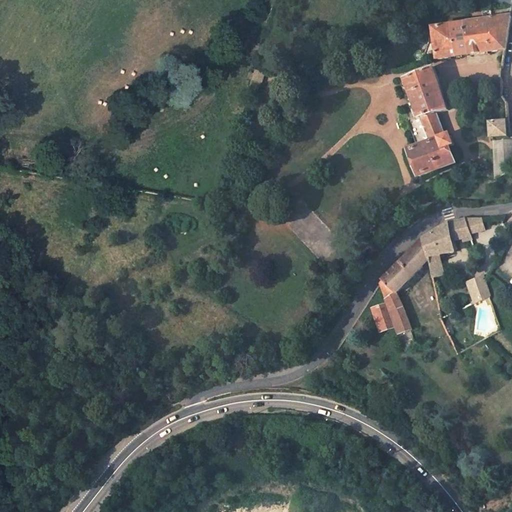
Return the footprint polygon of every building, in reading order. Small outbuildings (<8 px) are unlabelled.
[(458,12),(459,21),(475,19),(474,13),(458,12)] [(475,23),(435,28),(440,61),(507,50),(511,15),(474,13),(475,19),(475,23)] [(436,68),(401,83),(414,118),(409,120),(419,148),(411,151),(422,176),(457,163),(451,147),(455,145),(451,136),(447,138),(438,114),(449,111),(436,68)] [(257,96),(261,82),(254,80),(250,94),(257,96)] [(511,139),(511,138),(510,123),(494,125),(496,140),(511,139)] [(496,140),(499,179),(511,173),(511,137),(511,138),(511,139),(496,140)] [(480,218),(464,219),(468,232),(483,227),(480,218)] [(439,255),(454,251),(451,237),(463,235),(465,242),(471,241),(468,232),(464,219),(448,224),(425,239),(429,262),(433,278),(443,276),(439,255)] [(416,248),(424,267),(429,262),(425,239),(416,248)] [(416,248),(381,283),(386,298),(397,294),(424,267),(416,248)] [(483,276),(469,283),(476,303),(490,296),(485,281),(483,276)] [(410,329),(397,294),(386,298),(388,304),(396,326),(398,333),(410,329)] [(396,326),(388,304),(372,309),(380,332),(396,326)] [(431,322),(437,339),(449,336),(441,319),(431,322)] [(431,322),(410,329),(398,333),(404,351),(437,339),(431,322)]
